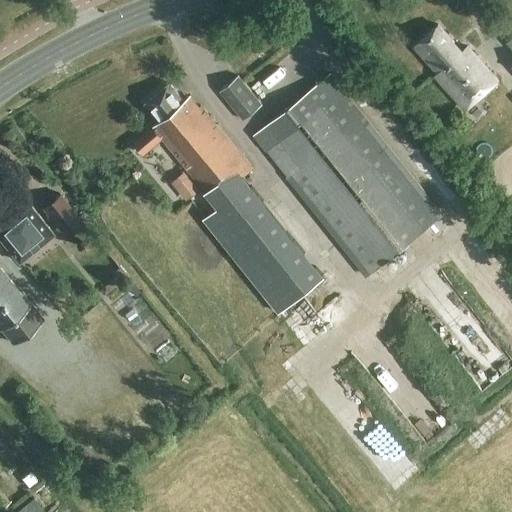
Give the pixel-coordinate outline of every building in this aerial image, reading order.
[(440,24),(413,47),(436,74),(433,76),(465,111),(499,79),(469,44),(464,50),(440,24)] [(366,275),(443,214),(342,87),(331,73),(254,134),(265,148),(366,275)] [(220,91),(244,120),(263,104),(239,75),(220,91)] [(161,138),(218,207),(204,219),(278,313),(323,277),(243,177),(254,168),(202,105),(197,109),(188,97),(184,101),(170,83),(146,102),(161,120),(135,141),(144,152),(161,138)] [(84,217),(61,190),(44,204),(67,231),(84,217)] [(0,241),(17,262),(53,232),(27,201),(0,222),(0,241)] [(0,329),(13,345),(43,320),(0,268),(0,329)] [(114,278),(101,290),(105,295),(118,283),(114,278)] [(1,492),(0,492),(0,511),(10,503),(1,492)]
